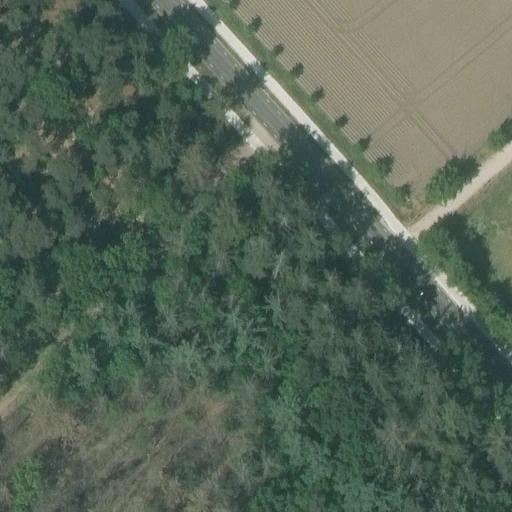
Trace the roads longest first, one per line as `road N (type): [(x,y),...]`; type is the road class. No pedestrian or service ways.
road 1 (tertiary): [(511,384),(163,0)]
road 2 (track): [(273,121),(0,404)]
road 3 (unknown): [(405,238),(511,149)]
